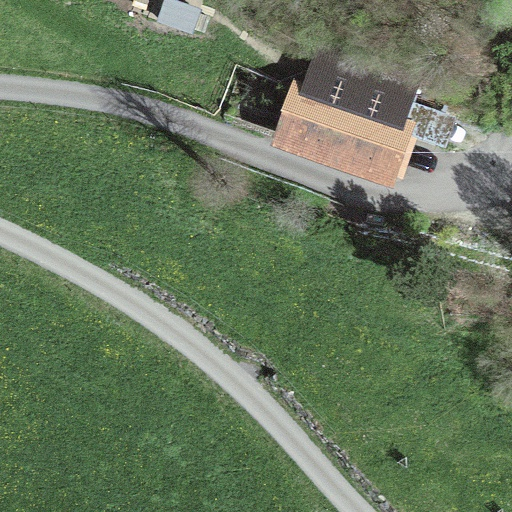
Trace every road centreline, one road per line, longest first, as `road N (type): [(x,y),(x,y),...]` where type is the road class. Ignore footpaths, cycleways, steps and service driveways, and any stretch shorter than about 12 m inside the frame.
road 1 (track): [(0,87),(92,97),(179,121),(350,191),(444,198),(511,191)]
road 2 (track): [(354,511),(180,342),(106,290),(0,235)]
